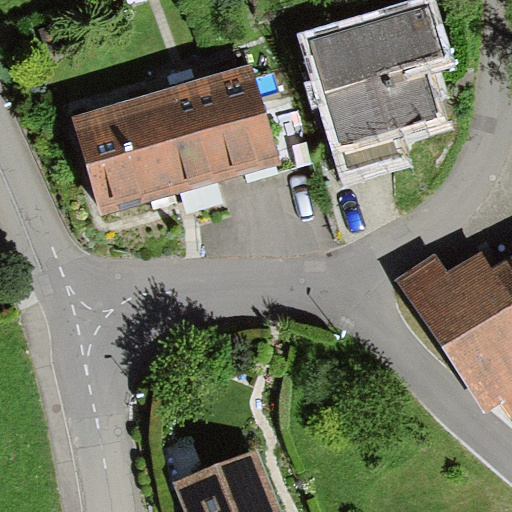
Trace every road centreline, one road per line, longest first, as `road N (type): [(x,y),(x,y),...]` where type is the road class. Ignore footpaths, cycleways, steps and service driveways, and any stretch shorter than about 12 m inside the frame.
road 1 (unclassified): [(495,0),(484,145),(454,194),(344,279)]
road 2 (unclassified): [(344,279),(127,291),(72,306)]
road 3 (unclassified): [(511,463),(466,428),(344,279)]
road 4 (tertiary): [(72,306),(110,511)]
road 5 (tertiary): [(0,128),(72,306)]
